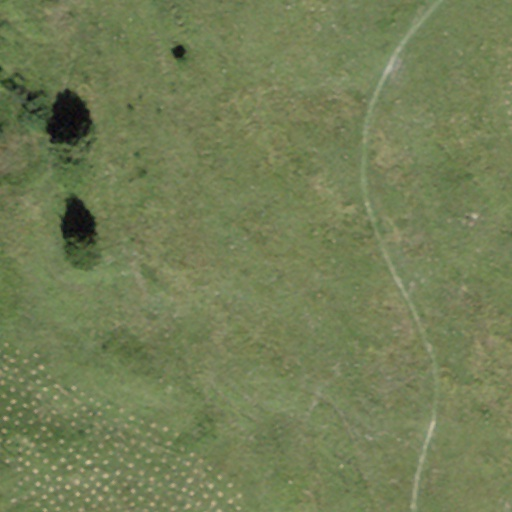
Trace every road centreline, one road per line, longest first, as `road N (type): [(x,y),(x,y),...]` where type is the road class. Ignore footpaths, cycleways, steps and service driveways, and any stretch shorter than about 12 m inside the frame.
road 1 (track): [(440,0),(384,89),(374,171),(380,206),(447,361)]
road 2 (track): [(230,511),(159,474),(100,463),(38,475),(0,497)]
road 3 (track): [(447,361),(507,511)]
